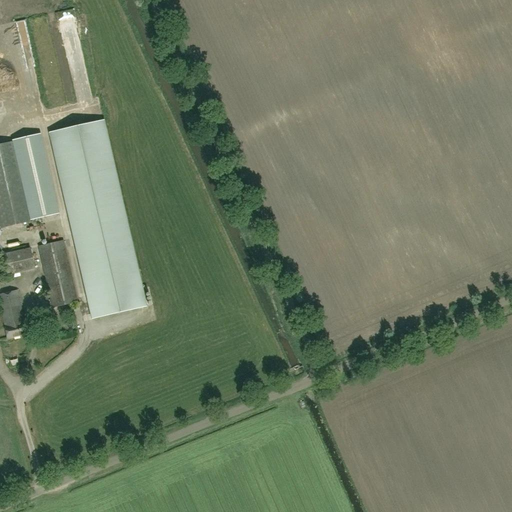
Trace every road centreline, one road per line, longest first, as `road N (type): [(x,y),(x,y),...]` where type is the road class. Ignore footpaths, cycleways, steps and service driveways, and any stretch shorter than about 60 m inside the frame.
road 1 (unclassified): [(323,374),(150,0)]
road 2 (unclassified): [(0,508),(323,374)]
road 3 (unclassified): [(323,374),(511,297)]
